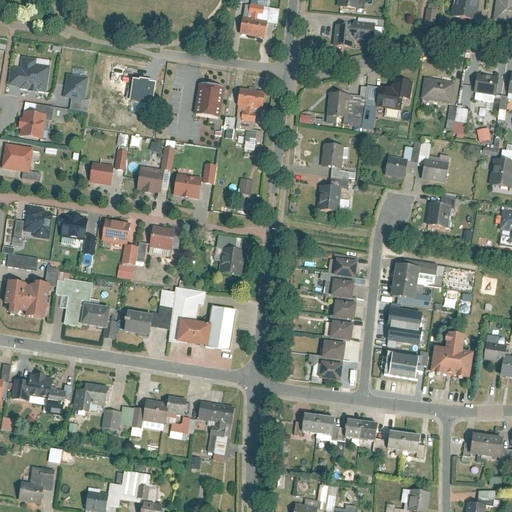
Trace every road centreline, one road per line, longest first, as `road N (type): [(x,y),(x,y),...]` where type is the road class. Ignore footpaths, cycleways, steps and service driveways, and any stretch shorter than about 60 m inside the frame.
road 1 (residential): [(1,194),(269,237)]
road 2 (residential): [(0,339),(254,380)]
road 3 (residential): [(289,75),(405,53),(511,46)]
road 4 (residential): [(400,205),(379,224),(361,399)]
road 5 (residential): [(269,237),(289,75)]
road 6 (residential): [(254,380),(269,237)]
road 7 (residential): [(251,511),(254,380)]
